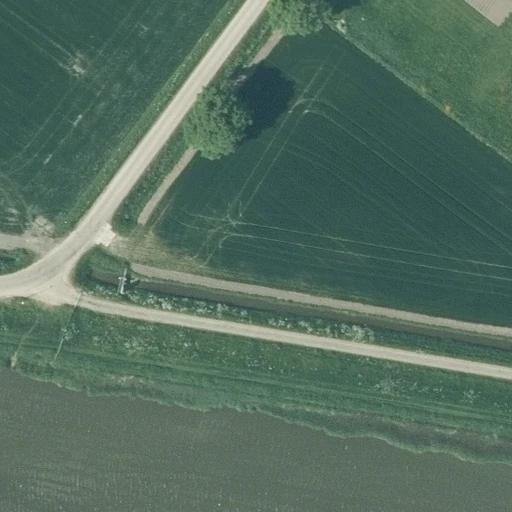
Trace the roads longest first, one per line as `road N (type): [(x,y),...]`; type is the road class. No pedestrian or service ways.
road 1 (track): [(511,374),(84,302),(42,275)]
road 2 (tertiary): [(0,287),(42,275),(83,236),(259,0)]
